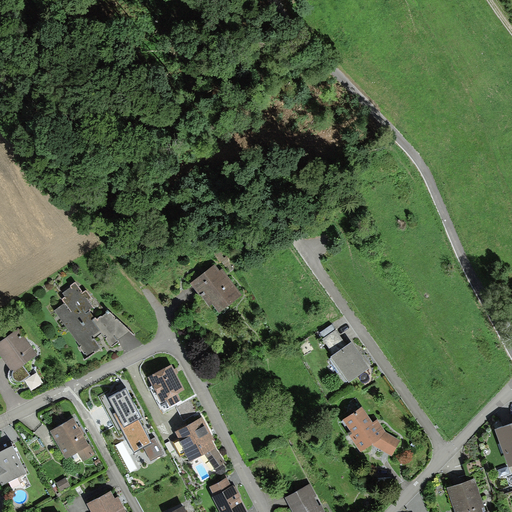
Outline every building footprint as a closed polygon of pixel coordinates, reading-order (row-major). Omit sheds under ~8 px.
[(201,274),(192,281),(200,292),(204,289),(219,309),(240,294),(221,268),(218,270),(214,265),(201,274)] [(82,291),(75,282),(62,292),(65,296),(61,299),(64,303),(54,310),(87,355),(100,346),(91,335),(98,330),(95,326),(90,319),(94,316),(88,308),(92,305),(87,298),(90,295),(85,289),(82,291)] [(29,373),(20,362),(34,352),(17,328),(0,340),(0,351),(7,362),(12,368),(14,366),(14,369),(13,372),(13,376),(15,379),(19,380),(29,373)] [(322,338),(333,353),(346,344),(336,329),(322,338)] [(333,353),(330,355),(347,379),(367,365),(356,350),(350,341),(346,344),(333,353)] [(175,372),(170,363),(149,373),(160,397),(165,394),(169,404),(178,399),(174,391),(182,388),(175,372)] [(116,414),(114,414),(134,452),(144,446),(151,460),(163,453),(155,438),(151,440),(144,427),(140,419),(142,417),(127,388),(108,398),(116,414)] [(89,396),(94,408),(100,406),(95,394),(89,396)] [(358,451),(370,444),(391,456),(399,440),(385,432),(378,422),(376,418),(372,421),(363,407),(343,418),(352,433),(348,435),(358,451)] [(224,461),(214,445),(210,437),(200,417),(176,430),(179,437),(172,441),(179,455),(185,451),(189,459),(205,451),(215,467),(224,461)] [(73,418),(50,431),(66,460),(77,453),(82,462),(97,454),(90,444),(89,445),(73,418)] [(511,422),(496,427),(508,464),(511,462),(511,422)] [(0,444),(0,482),(0,483),(24,472),(10,440),(0,444)] [(69,486),(65,478),(57,482),(61,491),(69,486)] [(227,478),(211,485),(223,511),(247,511),(237,491),(234,485),(231,486),(227,478)] [(475,480),(449,488),(456,511),(484,511),(482,505),(475,480)] [(325,511),(322,505),(320,506),(316,498),(316,497),(318,496),(312,485),(286,498),(292,511),(325,511)] [(91,511),(126,511),(119,498),(116,499),(112,492),(87,504),(91,511)]
